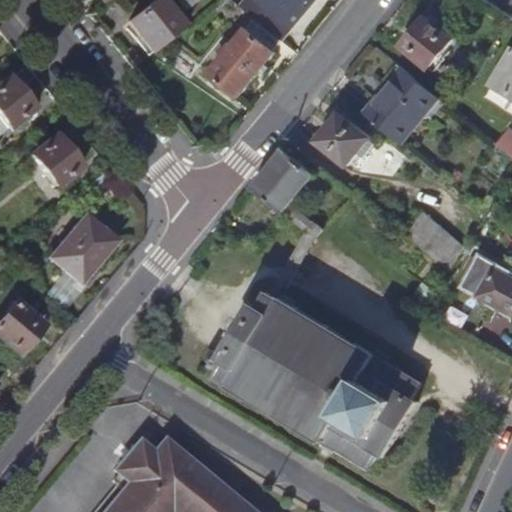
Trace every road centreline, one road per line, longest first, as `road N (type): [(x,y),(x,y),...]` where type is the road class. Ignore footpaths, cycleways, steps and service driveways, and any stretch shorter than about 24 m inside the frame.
road 1 (residential): [(198,213),(0,458)]
road 2 (residential): [(371,0),(198,213)]
road 3 (residential): [(26,0),(198,213)]
